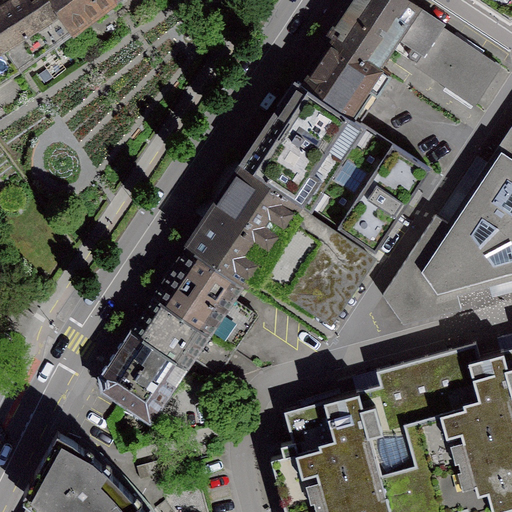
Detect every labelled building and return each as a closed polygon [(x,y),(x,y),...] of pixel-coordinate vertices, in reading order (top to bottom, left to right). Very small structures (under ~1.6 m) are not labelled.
[(29,0),(11,0),(0,7),(0,48),(4,46),(19,70),(71,33),(49,0),(34,0),(31,3),(29,0)] [(49,0),(71,33),(114,0),(49,0)] [(407,0),(356,0),(331,38),(384,73),(398,53),(475,105),(501,68),(445,30),(447,27),(407,0)] [(511,0),(472,0),(509,24),(511,22),(511,0)] [(384,73),(331,38),(298,86),(361,129),(394,81),(384,73)] [(0,82),(19,70),(4,46),(0,48),(0,82)] [(47,69),(39,75),(45,83),(54,77),(47,69)] [(361,129),(298,86),(242,168),(300,206),(383,260),(437,178),(361,129)] [(383,297),(403,328),(461,313),(458,298),(491,289),(511,283),(511,129),(489,164),(463,205),(450,226),(438,219),(437,217),(383,297)] [(463,205),(489,164),(478,157),(438,219),(450,226),(463,205)] [(185,253),(245,293),(249,286),(258,292),(263,285),(330,330),(374,263),(297,211),(300,206),(242,168),(185,253)] [(185,253),(151,304),(233,358),(260,317),(239,303),(245,293),(185,253)] [(511,283),(491,289),(493,299),(511,293),(511,283)] [(219,377),(233,358),(151,304),(131,336),(189,376),(198,363),(219,377)] [(0,343),(13,320),(0,312),(0,343)] [(189,376),(131,336),(100,381),(102,395),(151,429),(189,376)] [(511,511),(511,360),(480,369),(475,353),(382,378),(385,392),(328,408),(327,404),(283,416),(292,448),(279,452),(282,461),(268,465),(280,511),(511,511)] [(24,490),(40,500),(55,511),(147,511),(140,500),(137,502),(120,481),(103,465),(104,463),(92,452),(90,453),(75,442),(57,431),(24,490)] [(55,511),(40,500),(33,511),(55,511)]
